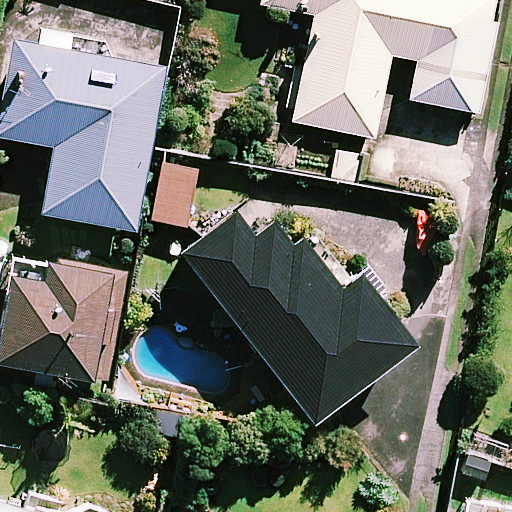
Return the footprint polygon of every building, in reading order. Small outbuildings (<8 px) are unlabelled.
[(261,0),(260,6),(309,16),(288,123),(374,140),(391,57),(417,62),(409,101),(477,115),(500,0),(261,0)] [(72,55),(75,37),(43,31),(39,49),(11,44),(0,106),(0,139),(54,150),(42,216),(135,233),(164,71),(72,55)] [(197,173),(162,165),(151,222),(186,229),(197,173)] [(292,246),(254,197),(179,255),(313,427),(416,348),(358,273),(347,282),(309,232),(292,246)] [(111,272),(14,256),(0,342),(0,367),(93,383),(111,272)] [(499,459),(470,446),(456,478),(485,491),(499,459)] [(29,511),(0,501),(0,511),(29,511)]
